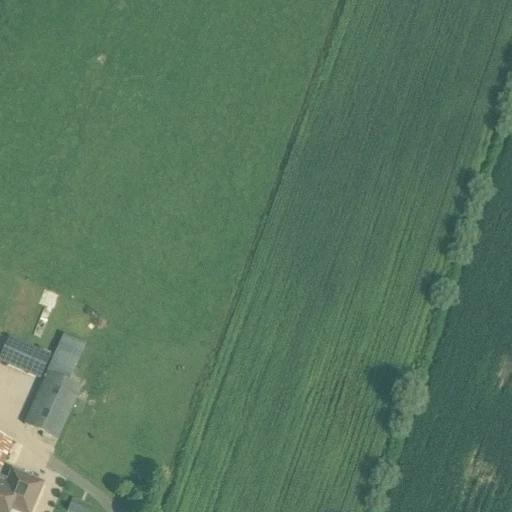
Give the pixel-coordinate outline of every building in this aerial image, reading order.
[(45,308),(41,328),(51,330),(56,311),(45,308)] [(64,338),(47,374),(67,383),(85,348),(64,338)] [(37,352),(26,375),(39,382),(50,358),(37,352)] [(47,374),(23,426),(58,443),(82,390),(67,383),(47,374)] [(95,466),(108,425),(83,418),(70,459),(95,466)] [(0,511),(8,511),(10,509),(15,511),(31,511),(42,486),(13,473),(7,487),(0,483),(0,475),(1,474),(0,473),(13,444),(0,437),(0,511)]
